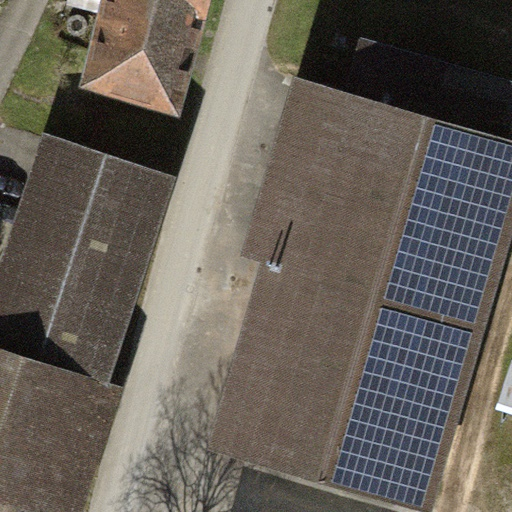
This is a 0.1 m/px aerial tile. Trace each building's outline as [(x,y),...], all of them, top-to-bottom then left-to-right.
[(205,0),(105,0),(86,75),(180,99),(205,0)] [(429,511),(511,218),(511,146),(296,86),(195,448),(425,511),(429,511)] [(162,181),(29,140),(0,232),(0,359),(97,389),(162,181)] [(511,259),(500,299),(511,302),(511,259)] [(0,506),(18,511),(77,511),(116,394),(97,389),(0,359),(0,506)]
